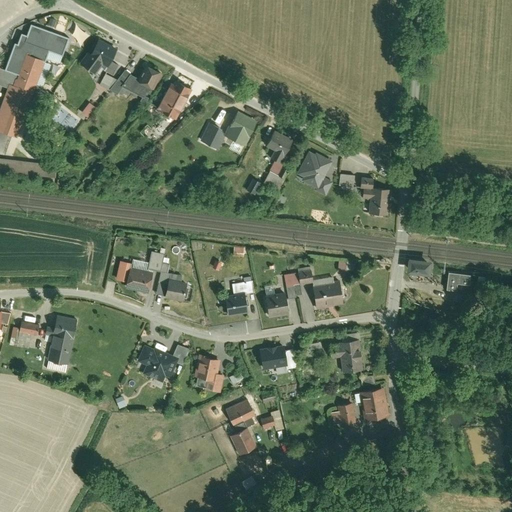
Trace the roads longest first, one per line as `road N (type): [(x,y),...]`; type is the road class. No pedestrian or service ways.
road 1 (residential): [(393,321),(364,318),(226,340),(79,293),(0,295)]
road 2 (residential): [(63,0),(406,185)]
road 3 (unclassified): [(406,185),(420,0)]
road 4 (unclassified): [(395,348),(396,414),(413,511)]
road 5 (unclassified): [(393,321),(406,185)]
